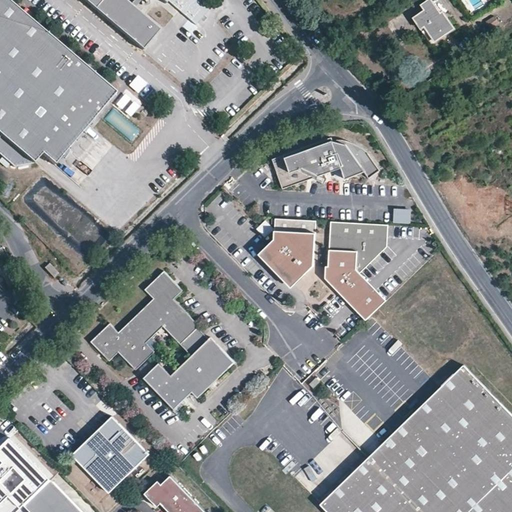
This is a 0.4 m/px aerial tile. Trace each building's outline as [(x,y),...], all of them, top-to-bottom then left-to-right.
[(113,95),(1,0),(0,0),(0,159),(11,169),(19,160),(29,168),(37,159),(50,169),(68,148),(113,95)] [(78,0),(139,51),(156,31),(119,0),(155,0),(162,5),(166,0),(78,0)] [(424,26),(435,41),(454,28),(443,12),(440,13),(430,0),(428,0),(421,5),(425,10),(414,17),(419,26),(421,28),(424,26)] [(421,28),(420,29),(430,44),(435,41),(424,26),(421,28)] [(125,95),(116,105),(123,111),(132,100),(125,95)] [(151,110),(159,117),(170,103),(162,96),(151,110)] [(134,102),(126,113),(132,118),(140,107),(134,102)] [(342,136),(335,138),(334,135),(275,156),(285,186),(344,165),(348,176),(368,169),(372,176),(383,168),(373,152),(370,148),(367,145),(363,142),(359,140),(353,138),(348,137),(342,136)] [(50,169),(37,159),(29,168),(19,160),(11,169),(0,159),(0,163),(32,191),(50,169)] [(82,162),(76,168),(88,178),(93,172),(82,162)] [(32,197),(50,216),(63,204),(45,185),(32,197)] [(318,263),(320,218),(279,215),(278,237),(265,248),(283,268),(297,283),(316,265),(318,264),(318,263)] [(392,222),(335,219),(332,264),(332,273),(346,288),(347,287),(373,314),(391,298),(364,270),(391,244),(392,222)] [(267,237),(274,227),(264,221),(258,231),(267,237)] [(283,268),(265,248),(262,252),(280,271),(283,268)] [(346,288),(332,273),(332,264),(330,264),(329,274),(344,289),(346,288)] [(176,299),(185,290),(167,270),(148,288),(158,297),(131,323),(148,340),(150,342),(165,327),(182,344),(184,345),(201,327),(203,326),(176,299)] [(373,314),(347,287),(346,288),(344,289),(371,317),(373,314)] [(148,340),(131,323),(122,331),(112,322),(93,341),(112,359),(121,351),(139,369),(158,351),(149,343),(150,342),(148,340)] [(238,361),(213,336),(212,338),(201,327),(184,345),(194,355),(178,371),(195,389),(195,390),(200,396),(201,395),(202,396),(238,361)] [(195,389),(178,371),(174,375),(162,363),(147,377),(177,409),(195,391),(201,397),(202,396),(201,395),(200,396),(195,390),(195,389)] [(511,511),(511,411),(467,366),(443,387),(394,436),(379,448),(375,455),(332,496),(325,503),(328,505),(334,511),(511,511)] [(149,450),(112,411),(72,450),(109,489),(149,450)] [(0,489),(9,480),(30,501),(26,506),(32,511),(84,511),(53,480),(14,439),(0,452),(0,489)] [(161,483),(161,500),(173,511),(204,511),(207,509),(172,473),(161,483)]
